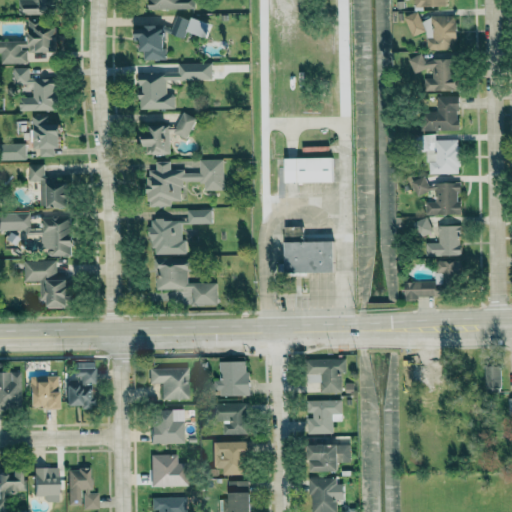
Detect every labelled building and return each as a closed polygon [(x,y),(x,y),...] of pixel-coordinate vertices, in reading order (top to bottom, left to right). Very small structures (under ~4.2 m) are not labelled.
[(17,0),(17,14),(53,15),(52,0),(17,0)] [(147,0),(147,9),(194,10),(194,0),(147,0)] [(425,32),(425,50),(440,49),(455,44),(455,22),(452,15),(436,16),(420,21),(417,11),(403,16),(410,36),(421,32),(425,32)] [(210,24),(189,17),(187,20),(176,15),(170,33),(183,38),(185,31),(204,38),(210,24)] [(27,40),(0,41),(0,64),(26,63),(26,49),(34,49),(34,52),(56,52),(55,25),(44,26),(44,19),(26,20),(27,40)] [(142,60),(164,59),(163,25),(133,26),(133,40),(138,40),(138,51),(141,51),(142,60)] [(423,90),(455,90),(455,76),(453,68),(453,59),(433,59),(423,62),(421,53),(407,58),(412,73),(427,68),(431,68),(431,77),(423,77),(423,90)] [(211,63),(177,63),(177,72),(138,72),(138,109),(174,108),(173,94),(165,94),(165,80),(211,80),(211,63)] [(19,110),(54,110),(54,79),(27,78),(28,68),(12,67),(12,83),(32,83),(32,97),(19,97),(19,110)] [(31,95),(31,84),(13,85),(13,95),(31,95)] [(457,96),(435,96),(436,111),(419,112),(420,131),(458,130),(457,96)] [(173,134),(187,139),(195,117),(181,112),(173,134)] [(58,149),(59,123),(47,123),(47,115),(31,115),(30,148),(39,149),(39,156),(53,156),(53,148),(58,149)] [(167,125),(143,125),(144,155),(168,154),(167,125)] [(457,139),(434,140),(434,134),(422,135),(423,174),(458,173),(457,139)] [(24,143),(0,143),(0,159),(24,159),(24,143)] [(283,158),(284,182),(332,181),(332,157),(283,158)] [(147,207),(170,206),(170,201),(181,200),(180,182),(203,181),(203,191),(223,190),(222,159),(198,160),(198,170),(170,172),(169,161),(155,161),(155,170),(145,170),(147,207)] [(66,207),(65,182),(57,183),(57,176),(43,176),(42,164),(27,165),(28,181),(38,180),(39,207),(66,207)] [(460,214),(460,201),(456,201),(455,192),(459,191),(459,182),(438,183),(427,187),(424,178),(418,178),(410,181),(415,196),(432,190),(434,190),(434,201),(425,201),(425,215),(460,214)] [(186,210),(186,224),(211,224),(210,209),(186,210)] [(395,231),(394,211),(376,212),(377,232),(395,231)] [(0,231),(39,231),(39,229),(28,229),(27,212),(0,212),(0,231)] [(40,249),(49,249),(49,256),(70,256),(71,218),(41,217),(40,249)] [(411,222),(417,237),(431,231),(426,217),(411,222)] [(180,220),(150,220),(150,254),(185,254),(185,238),(181,238),(180,220)] [(425,256),(460,255),(459,225),(437,225),(437,242),(425,243),(425,256)] [(301,226),(284,227),(284,238),(302,237),(301,226)] [(283,242),(284,273),(333,272),(333,241),(283,242)] [(216,305),(216,282),(187,283),(186,271),(192,271),(192,258),(154,258),(154,289),(190,289),(190,305),(216,305)] [(22,261),(23,281),(38,281),(39,300),(46,300),(46,308),(68,308),(68,279),(55,279),(55,260),(22,261)] [(436,273),(442,273),(442,284),(449,284),(449,278),(460,278),(459,261),(435,262),(436,273)] [(404,282),(404,298),(441,297),(440,282),(404,282)] [(305,383),(319,382),(319,393),(341,393),(340,372),(346,372),(345,358),(304,359),(305,383)] [(218,361),(218,380),(212,380),(212,395),(247,394),(247,361),(218,361)] [(91,362),(73,362),(73,377),(79,377),(79,382),(64,383),(65,407),(92,406),(91,362)] [(484,388),(500,387),(499,366),(483,366),(484,388)] [(186,367),(148,368),(148,383),(160,383),(161,400),(187,399),(186,367)] [(19,371),(0,371),(0,409),(19,409),(19,371)] [(56,376),(27,377),(28,409),(57,408),(56,376)] [(341,400),(305,401),(306,416),(306,434),(332,434),(331,422),(341,421),(341,400)] [(221,434),(246,435),(246,403),(211,403),(211,420),(222,421),(221,434)] [(182,444),(183,410),(151,409),(150,443),(182,444)] [(212,442),(212,468),(222,468),(222,474),(246,475),(246,442),(212,442)] [(337,472),(337,462),(349,462),(350,446),(307,444),(307,471),(337,472)] [(150,455),(150,486),(181,486),(181,454),(150,455)] [(57,468),(33,467),(33,496),(43,496),(43,502),(57,502),(57,468)] [(66,468),(67,505),(80,505),(79,489),(81,489),(82,509),(97,509),(96,491),(89,491),(89,468),(66,468)] [(23,472),(0,471),(0,490),(22,491),(23,472)] [(343,499),(343,479),(309,479),(309,511),(335,511),(336,499),(343,499)] [(247,511),(247,480),(226,481),(226,511),(247,511)] [(176,511),(183,511),(183,496),(150,497),(150,511),(176,511)]
